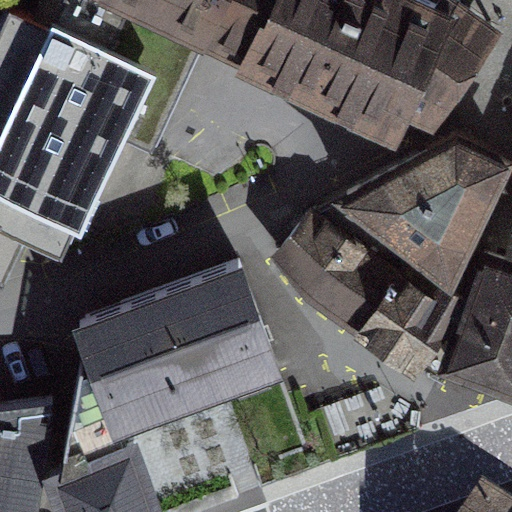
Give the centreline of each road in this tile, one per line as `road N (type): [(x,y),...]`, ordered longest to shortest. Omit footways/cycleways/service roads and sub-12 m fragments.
road 1 (residential): [(0,309),(251,224),(364,155)]
road 2 (tertiary): [(340,511),(511,448)]
